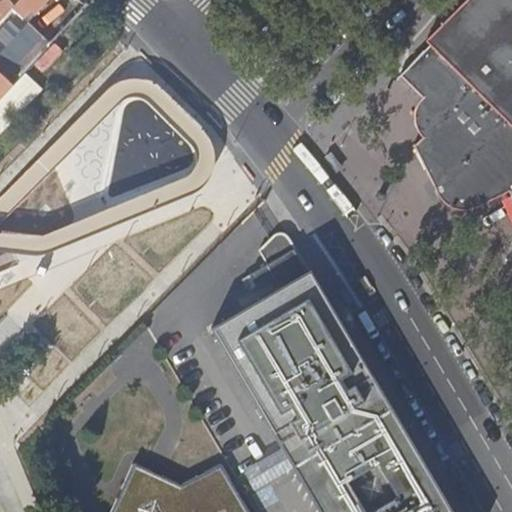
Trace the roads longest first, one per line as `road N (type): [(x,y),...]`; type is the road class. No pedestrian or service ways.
road 1 (secondary): [(164,30),(330,238),(494,511)]
road 2 (secondary): [(511,475),(322,181),(242,93),(164,30)]
